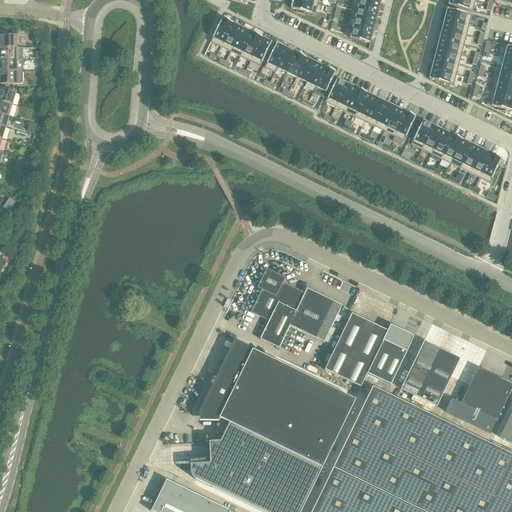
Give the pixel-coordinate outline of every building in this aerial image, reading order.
[(298,0),(292,0),(290,9),(297,11),(297,13),(304,15),(304,13),(315,16),(318,5),(298,0)] [(364,0),(359,0),(358,9),(377,14),(380,4),(364,0)] [(448,5),(472,12),(475,1),(469,0),(449,0),(448,5)] [(358,9),(355,19),(375,24),(377,14),(358,9)] [(447,10),(444,20),(469,26),(471,16),(447,9),(447,10)] [(222,18),(210,43),(220,48),(232,23),(233,24),(222,18)] [(355,19),(353,29),(372,34),(375,24),(355,19)] [(444,20),(442,30),(466,36),(469,26),(444,20)] [(232,23),(220,48),(230,53),(242,28),(233,24),(232,23)] [(242,28),(230,53),(240,57),(252,33),(251,33),(242,28)] [(350,38),(350,39),(370,44),(370,43),(372,34),(353,29),(350,38)] [(442,30),(439,40),(464,46),(466,36),(442,30)] [(252,33),(240,57),(250,62),(261,38),(262,38),(251,33),(252,33)] [(0,47),(17,48),(17,36),(0,36),(0,47)] [(261,38),(250,62),(260,67),(272,43),(271,42),(262,38),(261,38)] [(439,40),(437,49),(461,56),(464,46),(439,40)] [(276,44),(265,68),(275,73),(277,69),(287,49),(277,44),(276,44)] [(17,48),(0,47),(0,60),(23,60),(23,48),(17,48)] [(287,49),(277,69),(287,74),(296,54),(296,53),(287,49)] [(437,49),(434,59),(459,66),(461,56),(437,49)] [(296,54),(287,74),(296,78),(306,58),(306,59),(307,58),(296,53),(296,54)] [(511,58),(504,57),(502,67),(511,69),(511,58)] [(306,58),(296,78),(306,83),(316,63),(306,59),(306,58)] [(434,59),(432,69),(456,75),(459,66),(434,59)] [(0,72),(17,72),(23,72),(23,60),(0,60),(0,72)] [(316,63),(306,83),(316,88),(325,68),(316,63)] [(325,68),(316,88),(325,92),(325,93),(326,93),(336,73),(325,67),(325,68)] [(495,75),(511,79),(511,69),(502,67),(499,76),(495,75)] [(429,79),(429,80),(453,86),(456,75),(432,69),(429,79)] [(23,82),(23,72),(17,72),(0,72),(0,85),(20,85),(23,82)] [(511,79),(495,75),(492,85),(511,90),(511,79)] [(337,79),(325,103),(335,108),(347,84),(338,79),(337,79)] [(347,84),(335,108),(345,113),(357,89),(356,89),(347,84)] [(511,90),(492,85),(489,95),(511,100),(511,90)] [(0,101),(12,105),(16,93),(0,88),(0,101)] [(357,89),(345,113),(355,118),(367,93),(367,94),(357,88),(356,89),(357,89)] [(367,93),(355,118),(364,122),(376,98),(367,94),(367,93)] [(511,100),(489,95),(487,106),(497,108),(497,110),(505,112),(505,110),(511,112),(511,109),(511,100)] [(376,98),(364,122),(374,127),(386,103),(376,98)] [(0,113),(9,116),(12,105),(0,101),(0,113)] [(386,103),(374,127),(384,132),(396,108),(386,103)] [(396,108),(384,132),(394,137),(405,112),(396,108)] [(405,112),(394,137),(404,142),(416,117),(405,112)] [(0,126),(5,128),(9,116),(0,113),(0,126)] [(423,121),(411,145),(421,150),(433,126),(424,121),(423,121)] [(433,126),(421,150),(431,155),(443,131),(433,126)] [(443,131),(431,155),(440,160),(452,135),(443,131)] [(452,135),(440,160),(450,165),(462,140),(463,140),(452,135)] [(462,140),(450,165),(460,169),(472,145),(463,140),(462,140)] [(472,145),(460,169),(470,174),(481,150),(472,145)] [(481,150),(470,174),(479,179),(491,154),(481,150)] [(491,154),(479,179),(490,184),(495,173),(497,174),(500,167),(498,166),(501,159),(491,154)] [(262,290),(251,313),(269,321),(260,339),(279,349),(290,326),(324,343),(342,306),(335,302),(307,289),(305,293),(293,288),(283,283),(285,278),(266,269),(257,288),(262,290)] [(352,315),(325,370),(361,388),(367,374),(390,386),(414,337),(395,328),(390,325),(387,332),(375,326),(352,315)] [(210,464),(188,465),(190,465),(190,471),(196,480),(256,509),(261,511),(300,511),(355,400),(251,350),(233,341),(199,411),(199,413),(198,414),(198,416),(198,422),(217,423),(219,419),(229,423),(220,442),(209,443),(209,444),(210,464)] [(419,398),(430,374),(442,351),(424,342),(401,389),(419,398)] [(437,407),(460,359),(442,351),(430,374),(419,398),(437,407)] [(511,384),(478,368),(460,404),(452,400),(445,412),(490,434),(496,422),(511,389),(511,384)] [(511,511),(511,455),(435,418),(373,388),(312,511),(511,511)] [(511,444),(511,412),(499,438),(511,444)] [(152,511),(229,511),(230,511),(166,480),(151,511),(152,511)]
